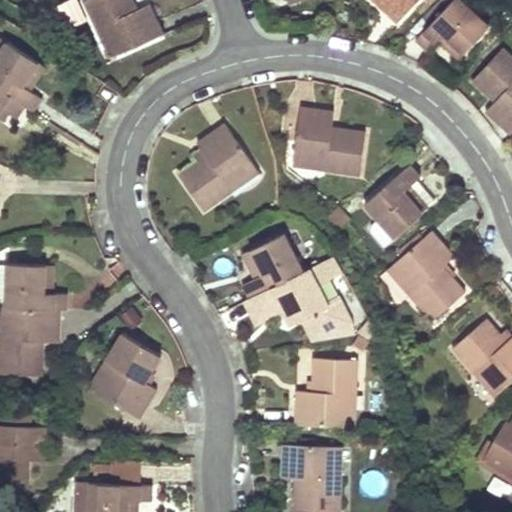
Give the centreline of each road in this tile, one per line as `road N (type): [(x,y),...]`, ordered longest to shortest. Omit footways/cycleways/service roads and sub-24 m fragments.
road 1 (residential): [(246,61),(156,101),(129,139),(120,182),(137,245),(194,323),(212,363),(219,511)]
road 2 (residential): [(511,223),(474,146),(423,95),(334,59),(246,61)]
